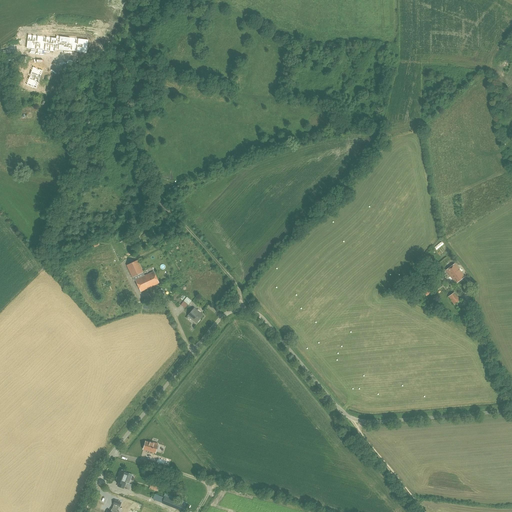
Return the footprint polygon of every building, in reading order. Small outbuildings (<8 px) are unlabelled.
[(28,35),(26,48),(55,52),(55,49),(87,53),(88,40),(56,36),(56,38),(28,35)] [(115,54),(114,70),(127,71),(129,55),(115,54)] [(34,63),(28,81),(38,84),(44,66),(34,63)] [(99,99),(103,80),(90,77),(86,96),(99,99)] [(443,242),(437,248),(439,250),(446,244),(443,242)] [(141,292),(159,283),(154,272),(143,277),(142,273),(143,272),(137,260),(127,265),(134,281),(136,280),(141,292)] [(456,283),(465,277),(455,263),(446,270),(456,283)] [(460,301),(454,292),(448,296),(454,305),(460,301)] [(187,297),(184,301),(181,305),(185,309),(188,305),(192,301),(187,297)] [(108,314),(113,312),(111,307),(105,309),(106,311),(92,317),(95,323),(109,318),(108,314)] [(197,323),(203,315),(194,308),(188,315),(197,323)] [(146,441),(141,448),(151,456),(157,448),(151,443),(150,444),(146,441)] [(125,482),(128,473),(121,470),(118,477),(117,477),(116,479),(116,480),(117,480),(116,482),(119,483),(117,486),(124,488),(126,482),(125,482)] [(163,498),(155,494),(153,499),(163,503),(174,507),(183,511),(187,502),(165,494),(163,498)]
